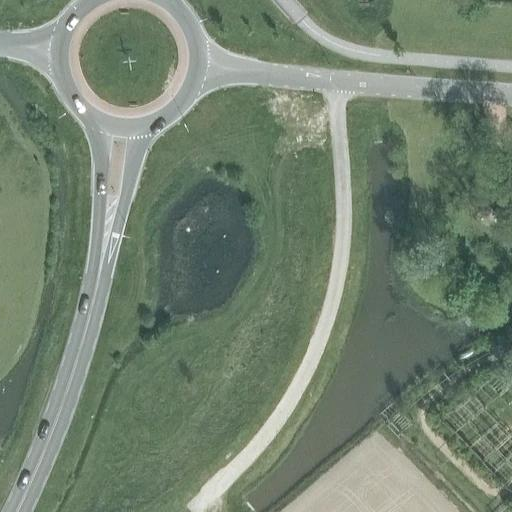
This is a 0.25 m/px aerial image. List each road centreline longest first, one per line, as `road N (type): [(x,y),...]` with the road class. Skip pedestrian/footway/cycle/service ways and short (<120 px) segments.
road 1 (secondary): [(511,95),(197,66)]
road 2 (primary): [(91,304),(16,511)]
road 3 (primary): [(91,304),(138,126)]
road 4 (primary): [(99,121),(91,304)]
